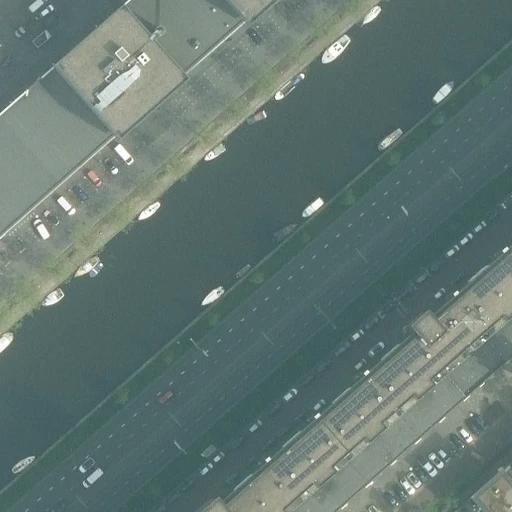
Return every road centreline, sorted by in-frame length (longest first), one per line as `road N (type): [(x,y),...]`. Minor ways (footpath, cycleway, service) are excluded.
road 1 (secondary): [(511,90),(36,511)]
road 2 (secondary): [(94,511),(511,143)]
road 3 (residential): [(174,511),(511,212)]
road 4 (residential): [(0,293),(332,0)]
road 5 (residential): [(412,511),(511,424)]
